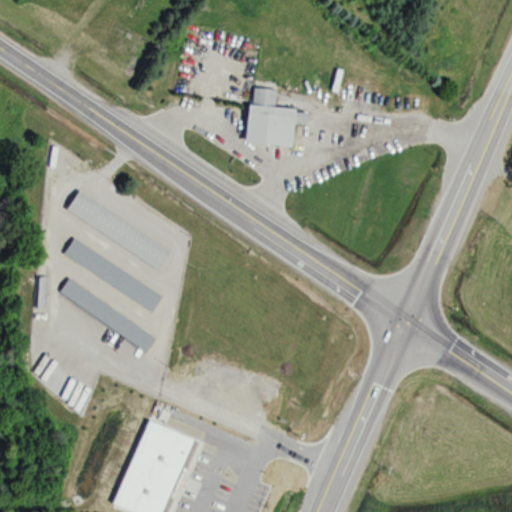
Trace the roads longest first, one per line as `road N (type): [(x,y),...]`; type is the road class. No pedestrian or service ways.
road 1 (tertiary): [(405,313),(0,43)]
road 2 (secondary): [(405,313),(511,65)]
road 3 (secondary): [(318,511),(405,313)]
road 4 (tertiary): [(511,388),(405,313)]
